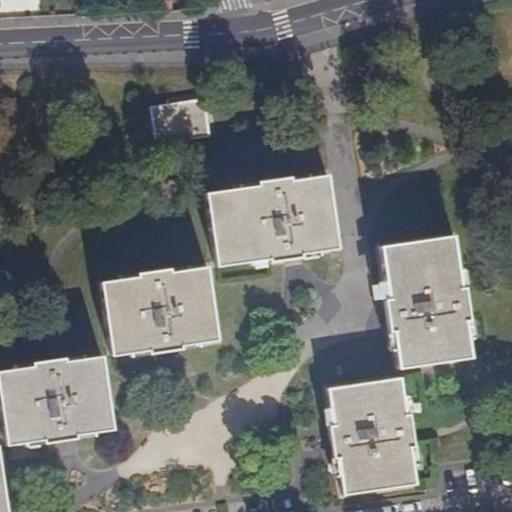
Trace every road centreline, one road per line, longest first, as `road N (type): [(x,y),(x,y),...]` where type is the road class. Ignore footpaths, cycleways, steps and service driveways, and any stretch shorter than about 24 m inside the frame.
road 1 (tertiary): [(244,30),(0,44)]
road 2 (tertiary): [(375,0),(244,30)]
